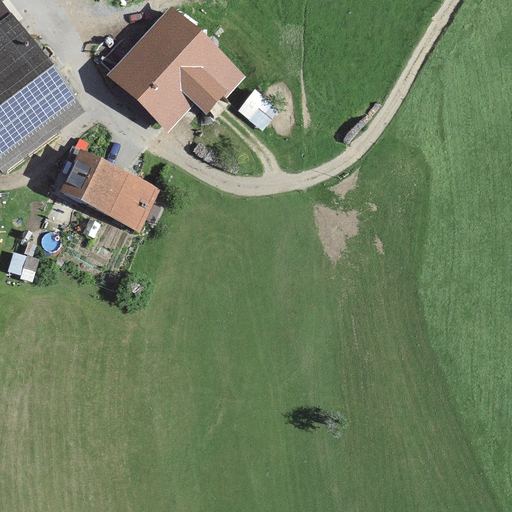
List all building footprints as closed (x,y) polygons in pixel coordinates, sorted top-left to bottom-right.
[(174,9),(110,77),(169,132),(194,105),(208,118),(246,78),(174,9)] [(14,14),(0,24),(0,167),(4,173),(87,112),(14,14)] [(262,87),(245,109),(269,127),(286,105),(262,87)] [(161,191),(81,152),(60,194),(140,233),(161,191)] [(22,252),(15,269),(37,276),(43,259),(22,252)]
